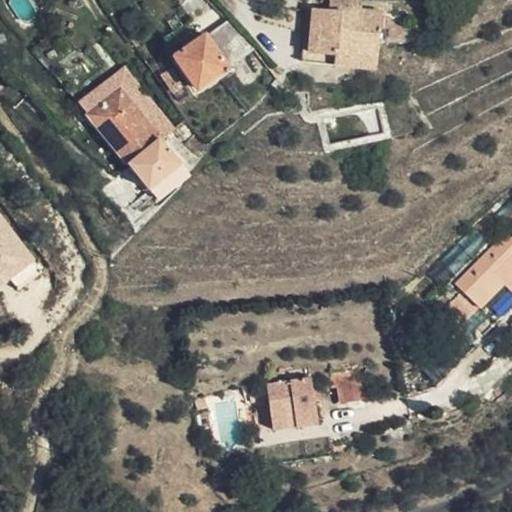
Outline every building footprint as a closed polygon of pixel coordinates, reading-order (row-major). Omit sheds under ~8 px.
[(298,63),(373,70),(377,17),(356,14),(355,19),(302,13),(298,63)] [(224,69),(200,36),(171,58),(197,90),(224,69)] [(103,76),(86,92),(97,105),(114,88),(103,76)] [(85,116),(128,163),(158,137),(114,88),(97,105),(85,116)] [(158,137),(128,163),(149,186),(179,160),(158,137)] [(179,160),(149,186),(158,196),(188,170),(179,160)] [(0,211),(0,284),(34,262),(0,211)] [(459,279),(472,297),(500,277),(511,291),(511,227),(452,271),(459,279)] [(511,291),(500,277),(472,297),(484,312),(511,292),(511,291)] [(452,311),(472,297),(459,279),(439,295),(452,311)] [(372,314),(358,316),(359,325),(373,323),(372,314)] [(266,383),(270,417),(296,414),(298,425),(317,422),(312,377),(266,383)] [(359,401),(359,383),(338,383),(337,400),(359,401)] [(296,414),(270,417),(272,428),(298,425),(296,414)]
